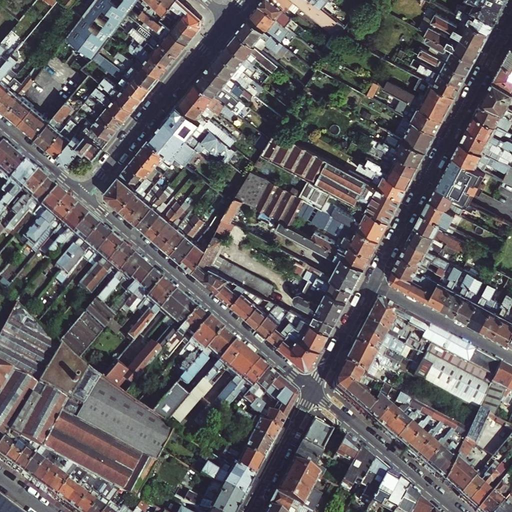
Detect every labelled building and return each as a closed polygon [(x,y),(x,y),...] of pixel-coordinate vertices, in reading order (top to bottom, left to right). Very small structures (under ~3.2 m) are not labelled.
[(95,0),(83,17),(68,36),(96,55),(137,1),(137,0),(95,0)] [(150,0),(147,5),(151,8),(149,11),(153,14),(156,9),(158,7),(163,0),(150,0)] [(163,0),(158,7),(162,10),(161,13),(156,9),(153,14),(161,20),(163,17),(167,12),(169,9),(172,5),(175,0),(163,0)] [(183,14),(201,28),(203,25),(203,17),(183,0),(175,0),(172,5),(174,7),(177,4),(180,6),(178,10),(183,14)] [(262,0),(259,4),(279,21),(286,26),(293,19),(286,13),(287,11),(280,5),(283,2),(284,0),(262,0)] [(312,0),(291,0),(294,2),(339,38),(346,27),(319,5),(316,3),(312,0)] [(475,0),(476,0),(472,7),(479,11),(497,20),(507,0),(475,0)] [(259,4),(250,16),(270,33),(279,21),(259,4)] [(179,55),(189,43),(172,29),(161,20),(153,14),(149,11),(145,8),(142,5),(137,11),(155,26),(151,32),(179,55)] [(455,12),(463,16),(491,31),(497,20),(479,11),(477,15),(473,13),(472,13),(466,10),(468,5),(464,5),(462,8),(458,6),(455,12)] [(167,12),(196,35),(201,28),(183,14),(180,18),(176,15),(175,13),(169,9),(167,12)] [(172,29),(189,43),(196,35),(167,12),(163,17),(169,21),(171,21),(175,24),(172,29)] [(437,22),(461,35),(483,47),(491,31),(463,16),(458,24),(437,12),(433,20),(437,22)] [(270,33),(250,16),(238,30),(255,44),(260,38),(282,56),(281,57),(295,68),(291,73),(306,86),(316,70),(270,33)] [(435,28),(437,22),(433,20),(427,32),(430,34),(477,58),(483,47),(461,35),(458,41),(435,28)] [(0,44),(3,41),(14,28),(7,22),(0,30),(0,44)] [(125,29),(136,38),(149,49),(170,66),(179,55),(151,32),(141,24),(137,29),(130,23),(125,29)] [(255,44),(238,30),(228,42),(255,63),(259,57),(275,70),(280,64),(255,44)] [(477,58),(430,34),(427,39),(428,40),(429,41),(444,50),(440,57),(469,72),(477,58)] [(138,57),(162,76),(170,66),(149,49),(136,38),(128,49),(138,57)] [(331,49),(334,44),(329,40),(326,45),(331,49)] [(9,46),(3,41),(0,44),(0,68),(8,59),(2,54),(9,46)] [(255,63),(228,42),(221,51),(244,70),(252,76),(255,73),(262,79),(259,83),(262,85),(269,75),(262,69),(259,71),(257,70),(259,67),(255,63)] [(324,58),(326,56),(331,49),(326,45),(320,54),(324,58)] [(402,58),(406,51),(402,48),(398,56),(402,58)] [(437,63),(434,69),(463,84),(469,72),(440,57),(424,48),(422,51),(419,50),(418,52),(418,53),(437,63)] [(244,70),(221,51),(212,61),(246,88),(249,84),(250,82),(241,74),(244,70)] [(129,68),(153,87),(162,76),(138,57),(134,62),(122,53),(121,54),(118,52),(115,56),(129,68)] [(8,59),(0,68),(0,94),(14,78),(7,72),(19,58),(13,53),(8,59)] [(144,98),(153,87),(129,68),(125,73),(106,58),(102,63),(109,69),(111,66),(113,68),(111,71),(126,83),(144,98)] [(425,78),(457,95),(463,84),(434,69),(414,58),(411,64),(428,73),(425,78)] [(212,61),(205,71),(228,90),(230,91),(233,88),(240,94),(241,92),(249,99),(253,101),(257,97),(254,95),(246,88),(212,61)] [(511,64),(504,61),(496,77),(511,86),(511,64)] [(22,94),(41,72),(35,67),(23,82),(16,76),(14,78),(0,94),(0,105),(8,112),(22,94)] [(228,90),(205,71),(197,81),(232,109),(239,115),(243,110),(236,104),(225,94),(228,90)] [(135,109),(144,98),(126,83),(120,90),(116,87),(117,85),(106,76),(102,82),(117,94),(135,109)] [(380,85),(384,87),(388,80),(382,76),(378,84),(380,85)] [(444,119),(457,95),(425,78),(421,76),(415,87),(422,90),(419,96),(388,80),(384,87),(415,104),(444,119)] [(511,86),(496,77),(483,100),(503,109),(511,113),(511,86)] [(197,81),(189,90),(211,108),(214,104),(228,115),(232,109),(197,81)] [(378,84),(375,82),(368,95),(373,98),(380,85),(378,84)] [(257,90),(249,84),(246,88),(254,95),(257,90)] [(109,104),(127,119),(135,109),(117,94),(113,99),(110,95),(99,85),(94,91),(109,104)] [(240,100),(245,104),(249,99),(241,92),(240,94),(233,88),(230,91),(240,100)] [(189,90),(179,102),(204,122),(218,134),(232,145),(237,139),(211,118),(216,112),(211,108),(189,90)] [(230,91),(228,90),(225,94),(236,104),(240,100),(230,91)] [(8,112),(37,137),(51,119),(22,94),(8,112)] [(51,119),(37,137),(48,147),(67,124),(63,121),(75,106),(71,103),(75,98),(72,96),(51,119)] [(119,129),(127,119),(109,104),(105,109),(89,97),(86,101),(119,129)] [(388,106),(396,110),(399,104),(392,100),(388,106)] [(511,113),(503,109),(483,100),(476,114),(507,130),(511,121),(511,113)] [(97,118),(93,123),(111,139),(119,129),(86,101),(83,105),(97,118)] [(204,122),(179,102),(167,117),(187,133),(189,130),(213,150),(228,162),(237,150),(232,145),(218,134),(204,122)] [(414,120),(437,132),(444,119),(415,104),(412,110),(399,104),(396,110),(414,120)] [(48,147),(59,155),(77,133),(72,129),(81,117),(84,119),(84,120),(86,122),(88,119),(78,110),(67,124),(48,147)] [(507,130),(476,114),(469,127),(492,139),(511,149),(511,139),(510,139),(506,139),(504,138),(507,130)] [(175,155),(177,157),(184,162),(196,148),(199,150),(203,151),(208,155),(213,150),(189,130),(187,133),(167,117),(151,136),(168,150),(175,155)] [(93,123),(88,119),(86,122),(77,133),(59,155),(68,163),(79,149),(82,146),(86,150),(87,149),(96,157),(111,139),(93,123)] [(404,138),(428,150),(437,132),(414,120),(404,138)] [(469,127),(462,140),(486,153),(499,160),(503,154),(511,158),(511,149),(492,139),(469,127)] [(333,191),(362,206),(390,221),(403,198),(372,181),(337,163),(277,131),(263,153),(309,178),(333,191)] [(428,150),(404,138),(391,131),(384,144),(374,138),(372,141),(375,143),(374,145),(394,155),(396,150),(421,163),(428,150)] [(151,136),(144,145),(170,166),(177,157),(175,155),(171,160),(169,158),(166,157),(164,155),(168,150),(151,136)] [(462,140),(455,154),(485,170),(488,163),(503,171),(502,172),(504,173),(501,178),(504,180),(511,166),(499,160),(486,153),(462,140)] [(0,177),(7,183),(23,164),(0,144),(0,177)] [(170,166),(144,145),(138,153),(155,167),(159,162),(161,166),(167,170),(170,166)] [(384,158),(415,175),(421,163),(396,150),(394,155),(374,145),(370,151),(384,158)] [(82,146),(79,149),(93,160),(96,157),(87,149),(86,150),(82,146)] [(228,162),(233,166),(243,154),(237,150),(228,162)] [(353,156),(356,158),(409,186),(415,175),(384,158),(381,163),(370,157),(369,160),(354,152),(353,156)] [(161,173),(155,167),(138,153),(131,161),(148,176),(152,171),(155,174),(160,178),(162,176),(160,175),(161,173)] [(485,170),(455,154),(443,176),(461,186),(462,183),(477,191),(482,193),(486,185),(481,183),(487,171),(485,170)] [(372,181),(403,198),(409,186),(356,158),(353,164),(374,175),(372,181)] [(147,176),(148,176),(131,161),(124,169),(139,181),(142,184),(147,176)] [(23,164),(7,183),(1,191),(5,195),(0,200),(0,214),(6,207),(19,192),(34,174),(23,164)] [(134,187),(139,181),(124,169),(106,191),(106,196),(121,209),(137,189),(134,187)] [(298,213),(342,236),(373,253),(380,239),(300,196),(252,171),(237,196),(243,199),(281,220),(291,225),(298,213)] [(0,234),(8,225),(44,182),(34,174),(19,192),(24,196),(11,212),(0,224),(0,234)] [(141,194),(152,180),(147,176),(142,184),(137,189),(121,209),(129,216),(145,197),(141,194)] [(443,176),(438,185),(471,202),(477,191),(462,183),(461,186),(443,176)] [(390,221),(362,206),(356,216),(328,201),(333,191),(309,178),(300,196),(380,239),(390,221)] [(33,215),(54,190),(44,182),(8,225),(13,228),(25,216),(29,211),(33,215)] [(129,216),(138,223),(161,195),(166,188),(163,186),(162,188),(156,183),(145,197),(129,216)] [(161,195),(138,223),(146,230),(162,211),(166,206),(162,203),(174,188),(170,185),(166,188),(161,195)] [(438,185),(431,198),(457,212),(462,215),(465,208),(473,212),(475,209),(478,211),(480,207),(471,202),(438,185)] [(64,199),(54,190),(33,215),(37,219),(23,237),(28,241),(64,199)] [(19,192),(6,207),(11,212),(24,196),(19,192)] [(225,217),(232,221),(243,199),(237,196),(233,203),(225,217)] [(492,248),(502,253),(508,239),(476,222),(475,224),(470,232),(467,231),(471,222),(456,215),(457,212),(431,198),(424,212),(455,228),(492,248)] [(64,199),(28,241),(26,244),(31,249),(34,246),(48,229),(52,233),(74,208),(64,199)] [(162,211),(146,230),(155,237),(182,204),(177,200),(168,211),(167,215),(162,211)] [(190,204),(185,200),(182,204),(155,237),(163,245),(179,226),(183,220),(179,217),(190,204)] [(51,258),(64,243),(85,217),(74,208),(52,233),(58,238),(46,253),(51,258)] [(29,211),(25,216),(29,219),(33,215),(29,211)] [(417,225),(437,236),(454,245),(458,247),(465,251),(469,243),(452,234),(455,228),(424,212),(417,225)] [(476,222),(462,215),(457,212),(456,215),(471,222),(475,224),(476,222)] [(184,230),(179,226),(163,245),(172,252),(199,219),(194,215),(186,226),(184,230)] [(85,217),(64,243),(67,246),(62,252),(64,254),(53,266),(52,269),(51,271),(51,276),(54,278),(97,227),(85,217)] [(172,252),(182,260),(197,241),(193,237),(206,221),(201,217),(199,219),(172,252)] [(291,225),(281,220),(277,227),(280,229),(311,246),(335,258),(336,255),(342,258),(333,275),(335,276),(355,287),(366,266),(312,236),(291,225)] [(433,243),(437,236),(417,225),(410,238),(451,260),(454,254),(433,243)] [(204,242),(213,228),(210,226),(197,241),(203,246),(204,242)] [(97,227),(54,278),(59,283),(66,275),(66,276),(82,258),(87,262),(108,237),(97,227)] [(200,261),(215,235),(217,230),(213,228),(204,242),(203,246),(197,241),(182,260),(193,270),(200,261)] [(48,229),(34,246),(38,250),(52,233),(48,229)] [(278,232),(310,249),(311,246),(280,229),(278,232)] [(366,266),(373,253),(342,236),(339,242),(316,230),(312,236),(366,266)] [(52,233),(38,250),(37,251),(49,260),(51,258),(46,253),(58,238),(52,233)] [(223,239),(215,235),(200,261),(210,266),(217,253),(223,241),(223,239)] [(77,285),(83,290),(120,247),(108,237),(87,262),(93,267),(77,285)] [(410,238),(402,252),(429,266),(438,271),(444,274),(445,272),(451,260),(410,238)] [(83,290),(89,295),(105,277),(110,282),(132,257),(120,247),(83,290)] [(502,253),(492,248),(485,262),(495,267),(502,253)] [(425,274),(429,266),(402,252),(394,267),(436,289),(441,279),(438,277),(436,279),(434,278),(425,274)] [(218,256),(212,267),(216,270),(223,259),(218,256)] [(132,257),(110,282),(105,288),(57,345),(74,361),(113,316),(100,305),(117,285),(130,296),(151,273),(132,257)] [(228,261),(223,259),(216,270),(218,271),(222,273),(228,261)] [(355,287),(335,276),(331,284),(330,281),(322,277),(325,271),(305,260),(301,267),(310,272),(312,268),(320,272),(315,282),(348,300),(355,287)] [(430,300),(443,307),(457,280),(464,268),(451,260),(445,272),(444,274),(441,279),(436,289),(430,300)] [(193,270),(209,283),(218,271),(216,270),(212,267),(210,266),(200,261),(193,270)] [(234,264),(228,261),(222,273),(227,276),(234,264)] [(240,267),(234,264),(227,276),(231,277),(233,279),(240,267)] [(245,270),(240,267),(233,279),(235,280),(239,282),(245,270)] [(436,289),(394,267),(390,274),(392,280),(430,300),(436,289)] [(312,268),(310,272),(309,274),(310,279),(315,282),(320,272),(312,268)] [(490,281),(495,284),(502,271),(497,268),(490,281)] [(251,273),(245,270),(239,282),(240,282),(244,285),(251,273)] [(209,283),(218,291),(227,282),(231,277),(227,276),(222,273),(218,271),(209,283)] [(438,271),(434,278),(436,279),(438,277),(441,279),(444,274),(438,271)] [(457,280),(443,307),(456,314),(477,274),(469,271),(463,282),(457,280)] [(160,281),(151,273),(130,296),(121,308),(125,311),(127,308),(133,313),(137,309),(160,281)] [(256,276),(251,273),(244,285),(247,286),(249,288),(256,276)] [(477,274),(456,314),(469,321),(484,293),(478,290),(484,278),(477,274)] [(261,279),(256,276),(249,288),(255,290),(261,279)] [(260,294),(267,282),(261,279),(255,290),(260,294)] [(316,313),(336,324),(348,300),(315,282),(310,279),(302,292),(301,292),(296,294),(294,297),(296,302),(316,313)] [(132,341),(174,292),(160,281),(137,309),(143,315),(135,324),(136,325),(126,336),(132,341)] [(482,328),(497,300),(491,297),(498,285),(495,284),(490,281),(484,293),(469,321),(482,328)] [(230,285),(228,283),(227,282),(218,291),(233,304),(247,286),(244,285),(240,282),(236,286),(232,283),(230,285)] [(272,285),(267,282),(260,294),(265,296),(266,296),(272,285)] [(272,300),(278,288),(272,285),(266,296),(270,298),(272,300)] [(233,304),(248,317),(259,303),(265,296),(260,294),(255,290),(249,288),(247,286),(233,304)] [(284,291),(278,288),(272,300),(277,302),(284,291)] [(495,335),(510,307),(511,303),(511,293),(509,291),(502,303),(497,300),(482,328),(495,335)] [(181,299),(174,292),(132,341),(99,381),(122,397),(161,351),(164,348),(157,342),(153,339),(152,337),(151,336),(151,334),(152,333),(165,318),(181,299)] [(0,331),(15,304),(4,294),(0,301),(0,331)] [(259,303),(248,317),(258,326),(277,302),(272,300),(270,298),(263,306),(259,303)] [(196,311),(181,299),(165,318),(172,324),(157,342),(164,348),(196,311)] [(277,302),(258,326),(269,334),(281,320),(277,316),(281,310),(286,314),(289,309),(277,302)] [(419,323),(380,302),(375,304),(370,314),(401,330),(400,333),(403,334),(404,332),(405,332),(407,328),(415,332),(419,323)] [(19,437),(27,441),(30,442),(37,446),(40,447),(49,452),(59,457),(64,460),(65,461),(67,462),(73,465),(76,467),(87,473),(97,478),(108,483),(118,489),(124,492),(130,495),(136,499),(143,486),(172,431),(164,425),(149,415),(122,397),(99,381),(91,375),(74,361),(57,345),(15,304),(0,331),(0,442),(7,433),(8,431),(16,435),(19,437)] [(509,342),(511,335),(511,308),(510,307),(495,335),(509,342)] [(311,321),(289,309),(286,314),(283,317),(286,320),(289,322),(294,326),(292,328),(304,338),(323,348),(331,332),(311,321)] [(283,317),(286,314),(281,310),(277,316),(281,320),(283,317)] [(207,321),(196,311),(164,348),(161,351),(167,357),(181,341),(186,345),(207,321)] [(316,313),(311,321),(331,332),(336,324),(316,313)] [(370,314),(364,324),(386,335),(389,330),(392,333),(398,336),(401,337),(403,334),(400,333),(401,330),(370,314)] [(283,317),(281,320),(269,334),(280,344),(292,328),(294,326),(289,322),(284,327),(282,325),(286,320),(283,317)] [(207,321),(186,345),(182,350),(188,356),(177,368),(184,374),(200,355),(220,332),(207,321)] [(499,365),(419,323),(415,332),(413,335),(410,333),(407,340),(404,345),(405,346),(411,349),(414,350),(408,361),(411,362),(418,366),(412,377),(477,410),(499,365)] [(358,335),(386,350),(389,345),(408,354),(411,349),(405,346),(404,348),(401,347),(402,344),(396,341),(386,335),(364,324),(358,335)] [(313,366),(323,348),(304,338),(292,328),(280,344),(308,368),(313,366)] [(403,334),(401,337),(407,340),(410,333),(413,335),(415,332),(407,328),(405,332),(404,332),(403,334)] [(389,330),(386,335),(396,341),(398,336),(392,333),(389,330)] [(229,339),(220,332),(200,355),(205,359),(209,354),(213,358),(229,339)] [(358,335),(353,346),(381,360),(383,356),(408,369),(411,362),(408,361),(401,357),(400,360),(397,359),(399,356),(386,350),(358,335)] [(213,358),(218,362),(234,343),(229,339),(213,358)] [(234,343),(218,362),(201,381),(206,386),(208,384),(211,386),(217,379),(214,376),(216,374),(216,373),(220,368),(224,371),(242,350),(234,343)] [(381,360),(353,346),(342,365),(361,375),(365,377),(373,360),(376,362),(378,367),(394,376),(397,369),(381,360)] [(205,423),(221,404),(256,363),(242,350),(224,371),(230,376),(233,379),(230,383),(229,383),(226,384),(219,393),(217,396),(208,406),(207,405),(195,420),(202,426),(205,423)] [(164,425),(186,399),(179,393),(207,361),(205,359),(200,355),(184,374),(149,415),(164,425)] [(256,363),(221,404),(227,407),(237,395),(242,399),(266,371),(256,363)] [(355,390),(357,388),(355,387),(361,375),(342,365),(333,383),(334,390),(341,396),(348,387),(355,390)] [(511,375),(511,372),(499,365),(477,410),(486,416),(491,418),(497,407),(500,401),(511,375)] [(262,394),(263,394),(276,380),(266,371),(242,399),(241,400),(246,404),(245,405),(247,407),(254,399),(256,401),(262,394)] [(511,375),(500,401),(509,406),(511,399),(511,375)] [(276,380),(263,394),(267,398),(263,404),(265,406),(263,408),(266,410),(265,411),(283,421),(295,400),(294,395),(276,380)] [(200,399),(209,388),(206,386),(201,381),(192,392),(200,399)] [(377,401),(365,416),(375,425),(389,407),(382,402),(388,390),(382,386),(375,399),(377,401)] [(341,396),(365,416),(377,401),(375,399),(373,403),(366,397),(367,393),(357,388),(355,390),(348,387),(341,396)] [(172,431),(200,399),(192,392),(186,399),(164,425),(172,431)] [(385,433),(399,416),(403,411),(406,408),(410,401),(400,396),(398,400),(395,399),(394,401),(402,406),(401,408),(400,407),(398,407),(394,412),(389,407),(375,425),(385,433)] [(247,407),(251,411),(258,417),(263,407),(256,401),(254,399),(247,407)] [(511,399),(509,406),(500,401),(497,407),(511,415),(511,399)] [(404,420),(399,416),(385,433),(395,442),(410,422),(413,419),(417,413),(418,414),(422,407),(410,401),(406,408),(414,412),(411,415),(411,414),(408,415),(404,420)] [(244,432),(270,446),(277,434),(247,418),(239,413),(228,407),(225,413),(233,416),(232,418),(239,422),(236,428),(244,432)] [(251,411),(247,418),(277,434),(283,421),(265,411),(266,410),(263,408),(263,407),(258,417),(251,411)] [(419,424),(413,419),(410,422),(395,442),(405,450),(419,432),(429,419),(432,413),(422,407),(418,414),(425,417),(421,423),(420,422),(419,424)] [(511,415),(497,407),(491,418),(504,425),(511,429),(511,415)] [(458,496),(474,477),(459,465),(472,446),(472,447),(486,416),(477,410),(467,431),(463,441),(461,444),(461,445),(457,453),(443,482),(458,496)] [(424,437),(419,432),(405,450),(414,458),(428,441),(432,436),(440,426),(444,419),(432,413),(429,419),(437,424),(431,431),(430,431),(428,432),(424,437)] [(425,417),(418,414),(417,413),(413,419),(419,424),(420,422),(421,423),(425,417)] [(313,419),(300,444),(319,454),(330,434),(319,429),(322,424),(313,419)] [(428,441),(414,458),(424,466),(439,449),(452,432),(456,425),(444,419),(440,426),(448,430),(441,440),(440,439),(438,440),(434,445),(428,441)] [(202,426),(199,430),(208,435),(208,432),(208,429),(207,426),(205,423),(202,426)] [(467,431),(456,425),(452,432),(460,439),(463,441),(467,431)] [(511,432),(511,429),(504,425),(493,437),(502,444),(511,432)] [(448,430),(440,426),(432,436),(438,440),(440,439),(441,440),(448,430)] [(221,442),(242,453),(261,464),(270,446),(244,432),(241,435),(239,438),(239,441),(239,442),(241,443),(240,444),(224,436),(221,442)] [(0,442),(0,458),(2,460),(17,439),(19,437),(16,435),(14,438),(7,433),(0,442)] [(359,450),(344,438),(331,460),(334,462),(336,458),(350,466),(359,450)] [(17,439),(2,460),(12,467),(28,445),(30,442),(27,441),(25,444),(17,439)] [(445,454),(439,449),(424,466),(434,475),(451,454),(453,451),(456,445),(453,443),(450,443),(446,449),(447,451),(445,454)] [(314,466),(320,454),(319,454),(300,444),(291,462),(318,476),(321,478),(324,472),(314,466)] [(28,445),(12,467),(21,474),(40,447),(37,446),(35,450),(28,445)] [(21,474),(29,480),(49,452),(40,447),(21,474)] [(261,464),(242,453),(236,462),(231,459),(230,461),(208,448),(206,449),(204,452),(221,464),(232,472),(251,482),(261,464)] [(360,485),(372,462),(359,450),(350,466),(348,469),(340,484),(350,489),(354,482),(360,485)] [(434,475),(443,482),(457,453),(453,451),(451,454),(434,475)] [(49,452),(29,480),(38,486),(59,457),(49,452)] [(59,457),(38,486),(46,492),(58,474),(55,472),(64,460),(59,457)] [(474,477),(458,496),(467,503),(499,465),(495,461),(487,471),(483,467),(474,477)] [(46,492),(54,498),(66,480),(63,478),(67,472),(73,465),(67,462),(65,465),(58,474),(46,492)] [(232,472),(221,464),(216,473),(202,465),(201,466),(193,462),(189,469),(211,482),(241,501),(251,482),(232,472)] [(312,511),(321,495),(311,490),(318,476),(291,462),(274,494),(307,511),(312,511)] [(372,462),(360,485),(358,488),(363,491),(359,498),(369,504),(382,480),(386,473),(372,462)] [(506,468),(501,463),(499,465),(467,503),(476,511),(490,493),(486,489),(490,484),(492,484),(506,468)] [(73,465),(67,472),(71,475),(76,467),(73,465)] [(66,480),(54,498),(63,505),(87,473),(76,467),(71,475),(66,480)] [(511,467),(490,493),(476,511),(477,511),(494,511),(502,503),(497,499),(504,490),(504,488),(511,478),(511,467)] [(63,505),(73,511),(97,478),(87,473),(63,505)] [(97,478),(73,511),(72,511),(86,511),(108,483),(97,478)] [(394,486),(382,480),(369,504),(367,507),(375,511),(393,511),(405,490),(396,482),(394,486)] [(234,511),(241,501),(211,482),(201,500),(188,492),(187,493),(179,488),(174,497),(197,509),(202,511),(234,511)] [(118,489),(108,483),(86,511),(101,511),(108,503),(104,500),(111,490),(116,493),(118,489)] [(147,493),(151,485),(148,483),(146,487),(143,486),(136,499),(141,501),(146,492),(147,493)] [(101,511),(117,511),(119,510),(116,507),(122,498),(120,497),(124,492),(118,489),(116,493),(108,503),(101,511)] [(104,500),(108,503),(116,493),(111,490),(104,500)] [(410,511),(417,500),(405,490),(393,511),(410,511)] [(307,511),(274,494),(267,507),(275,511),(307,511)] [(21,511),(0,496),(0,511),(21,511)] [(494,511),(511,511),(511,498),(511,499),(508,496),(502,503),(494,511)] [(417,500),(410,511),(429,511),(430,511),(417,500)] [(143,511),(148,505),(141,501),(135,508),(139,511),(143,511)] [(117,511),(130,511),(127,510),(130,506),(125,502),(119,510),(117,511)]
